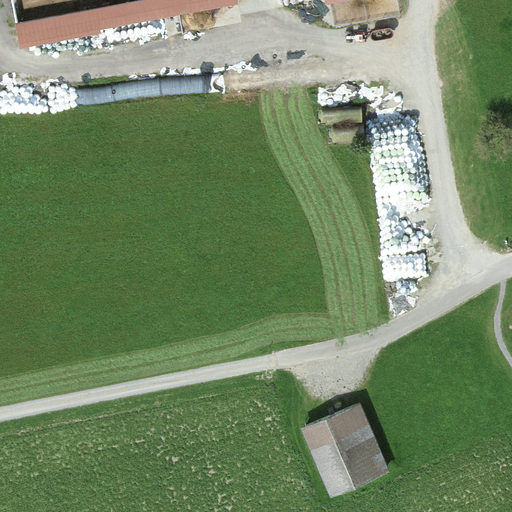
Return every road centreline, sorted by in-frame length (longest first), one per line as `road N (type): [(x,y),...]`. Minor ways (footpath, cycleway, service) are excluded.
road 1 (track): [(471,288),(349,347),(0,414)]
road 2 (track): [(471,288),(415,29)]
